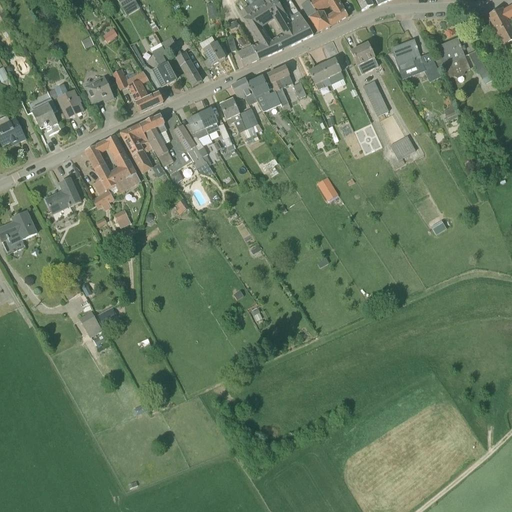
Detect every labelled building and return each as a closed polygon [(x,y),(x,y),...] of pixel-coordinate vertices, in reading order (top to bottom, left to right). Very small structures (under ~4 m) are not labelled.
[(138,7),(133,0),(116,0),(125,14),(138,7)] [(259,0),(247,8),(239,13),(260,46),(253,49),(259,61),(267,57),(290,47),(313,36),(299,14),(287,20),(274,0),(259,0)] [(311,0),(309,2),(317,14),(321,12),(331,28),(348,17),(337,0),(311,0)] [(356,0),(362,12),(373,7),(369,0),(356,0)] [(317,14),(309,2),(301,6),(318,34),(330,28),(331,28),(321,12),(317,14)] [(217,19),(215,4),(207,5),(209,20),(217,19)] [(511,33),(501,14),(499,11),(495,13),(488,16),(505,46),(506,46),(510,54),(511,52),(511,33)] [(229,34),(240,29),(237,22),(226,27),(229,34)] [(158,31),(154,23),(150,25),(155,33),(158,31)] [(103,37),(107,44),(117,37),(113,31),(103,37)] [(177,49),(171,38),(160,44),(162,47),(166,55),(177,49)] [(237,52),(232,38),(226,40),(230,54),(237,52)] [(90,39),(84,41),(81,42),(85,50),(93,46),(90,39)] [(438,56),(432,60),(436,67),(441,65),(445,72),(448,80),(455,77),(456,77),(464,74),(464,73),(469,71),(457,41),(441,47),(443,52),(437,55),(438,56)] [(439,73),(436,67),(432,60),(430,55),(420,58),(414,42),(392,50),(398,67),(398,66),(401,72),(422,65),(429,78),(431,77),(439,73)] [(217,44),(203,52),(208,59),(203,62),(207,69),(225,59),(217,44)] [(238,55),(243,68),(259,61),(253,49),(250,44),(243,47),(245,52),(244,52),(244,51),(239,53),(240,54),(238,55)] [(368,45),(351,53),(362,75),(378,67),(368,45)] [(163,57),(166,55),(162,47),(151,53),(160,69),(153,73),(162,88),(176,81),(163,57)] [(468,56),(480,77),(485,86),(492,81),(476,52),(468,56)] [(193,87),(201,82),(185,54),(176,59),(193,87)] [(344,79),(335,61),(322,66),(331,85),(344,79)] [(322,66),(309,73),(318,91),(331,85),(322,66)] [(293,85),(286,68),(268,76),(275,93),(281,106),(283,109),(289,106),(282,90),(293,85)] [(3,69),(0,70),(0,81),(1,84),(9,80),(3,69)] [(143,74),(125,83),(120,72),(112,76),(119,91),(127,87),(137,104),(136,105),(140,113),(163,103),(157,95),(149,99),(142,85),(149,82),(143,74)] [(105,79),(92,85),(85,88),(93,105),(105,99),(106,102),(113,99),(105,79)] [(263,114),(272,110),(281,106),(275,93),(270,95),(263,79),(248,85),(256,99),(257,102),(263,114)] [(246,81),(231,88),(239,102),(244,100),(248,107),(257,102),(255,99),(256,99),(248,85),(246,81)] [(375,82),(364,88),(378,118),(389,112),(375,82)] [(301,84),(293,87),(299,100),(306,96),(301,84)] [(67,120),(83,112),(73,92),(58,99),(67,120)] [(51,128),(58,125),(53,113),(57,111),(51,99),(41,104),(42,108),(32,112),(40,129),(49,125),(51,128)] [(246,132),(252,129),(245,113),(239,116),(233,101),(220,107),(229,126),(241,121),(246,132)] [(444,112),(449,123),(458,118),(452,106),(449,107),(450,109),(444,112)] [(206,131),(208,136),(219,131),(226,149),(232,147),(223,125),(217,128),(216,125),(218,124),(211,110),(198,116),(206,131)] [(252,110),(245,113),(252,129),(255,128),(258,126),(252,110)] [(198,116),(187,121),(193,136),(194,135),(196,138),(190,141),(201,159),(207,155),(197,141),(208,136),(206,131),(198,116)] [(160,117),(140,127),(154,152),(163,168),(174,163),(158,136),(167,132),(160,117)] [(5,124),(3,119),(0,120),(0,142),(2,147),(10,143),(12,147),(26,140),(16,119),(5,124)] [(140,127),(121,135),(133,158),(133,157),(143,174),(150,170),(143,156),(145,155),(144,154),(152,150),(153,152),(154,152),(140,127)] [(201,159),(190,141),(182,127),(174,132),(187,153),(195,165),(194,165),(197,171),(206,166),(201,159)] [(416,153),(411,145),(407,137),(390,147),(398,162),(416,153)] [(115,186),(116,188),(118,186),(122,193),(127,191),(123,184),(127,181),(130,185),(138,181),(115,138),(96,147),(100,155),(108,151),(117,169),(109,173),(116,186),(115,186)] [(85,153),(101,182),(94,185),(100,196),(115,186),(116,186),(109,173),(100,155),(96,147),(85,153)] [(160,166),(153,169),(158,180),(165,176),(160,166)] [(172,179),(175,186),(183,182),(179,175),(172,179)] [(329,178),(318,185),(329,204),(340,197),(329,178)] [(69,209),(81,204),(70,180),(59,185),(63,193),(46,201),(53,216),(69,208),(69,209)] [(112,201),(108,194),(93,202),(97,210),(112,201)] [(179,216),(183,214),(189,209),(183,201),(177,206),(179,210),(176,212),(179,216)] [(117,223),(127,218),(124,211),(114,216),(117,223)] [(14,224),(0,229),(0,238),(8,256),(25,248),(22,241),(37,235),(27,213),(12,220),(14,224)] [(95,224),(98,229),(106,225),(104,220),(95,224)] [(436,237),(446,231),(442,222),(431,228),(436,237)] [(320,269),(329,264),(326,259),(317,265),(320,269)] [(67,285),(73,296),(80,293),(73,281),(67,285)] [(87,298),(92,295),(87,285),(81,287),(87,298)] [(114,309),(99,315),(104,325),(119,319),(114,309)] [(80,320),(87,333),(91,338),(102,332),(91,314),(80,320)] [(102,344),(105,342),(102,337),(99,339),(93,342),(96,347),(102,344)]
